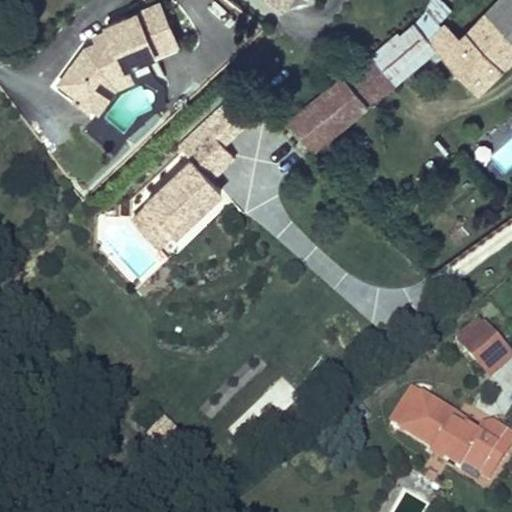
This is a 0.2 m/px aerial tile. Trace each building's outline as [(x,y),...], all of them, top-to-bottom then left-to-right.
[(451,9),(440,0),(429,0),(424,13),(436,24),(451,9)] [(511,0),(498,0),(487,12),(511,36),(511,0)] [(154,52),(177,42),(159,2),(106,24),(111,36),(98,42),(86,47),(61,82),(80,96),(89,84),(101,93),(111,80),(128,72),(126,64),(154,52)] [(477,89),(511,55),(511,36),(487,12),(462,38),(446,23),(441,28),(436,24),(424,13),(402,37),(420,58),(434,46),(477,89)] [(98,42),(111,36),(109,31),(95,36),(98,42)] [(400,39),(396,35),(383,47),(373,55),(394,81),(420,58),(402,37),(400,39)] [(157,59),(180,49),(177,42),(154,52),(157,59)] [(313,150),(367,103),(394,81),(373,55),(371,53),(357,66),(343,76),(327,91),(305,108),(288,123),(313,150)] [(98,109),(116,86),(132,79),(128,72),(111,80),(101,93),(89,84),(80,96),(98,109)] [(184,150),(227,109),(222,104),(179,145),(184,150)] [(222,189),(211,177),(234,155),(222,143),(241,124),(227,109),(184,150),(192,159),(146,203),(148,204),(133,218),(160,246),(174,232),(175,233),(195,214),(192,211),(199,204),(202,208),(222,189)] [(511,136),(489,162),(507,177),(511,170),(511,136)] [(121,204),(106,203),(105,216),(120,216),(121,204)] [(195,214),(202,208),(199,204),(192,211),(195,214)] [(474,359),(498,338),(487,326),(463,346),(474,359)] [(491,378),(511,359),(511,353),(498,338),(474,359),(491,378)] [(464,428),(453,421),(457,415),(413,386),(391,422),(434,449),(435,450),(437,445),(448,452),(444,459),(462,470),(465,465),(480,475),(498,448),(507,454),(511,445),(511,434),(493,423),(481,426),(477,432),(467,426),(466,425),(464,428)] [(469,422),(457,415),(453,421),(464,428),(466,425),(467,426),(469,422)] [(184,440),(164,420),(149,434),(169,454),(184,440)] [(444,459),(448,452),(437,445),(435,450),(434,449),(433,451),(444,459)] [(490,481),(508,454),(507,454),(498,448),(480,475),(490,481)]
